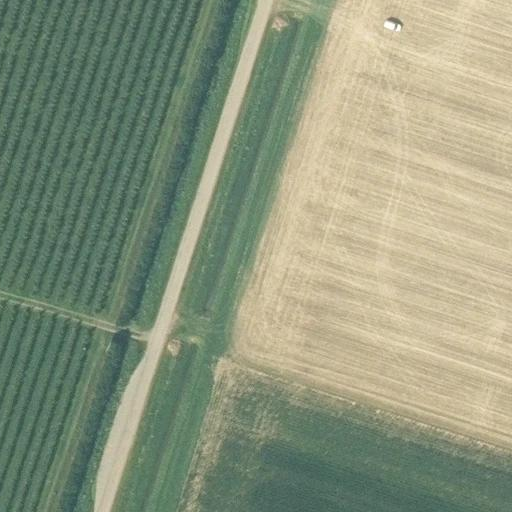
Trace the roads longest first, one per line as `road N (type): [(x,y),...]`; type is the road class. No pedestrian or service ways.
road 1 (track): [(212,0),(43,511)]
road 2 (unclassified): [(100,511),(264,0)]
road 3 (track): [(0,299),(153,342)]
